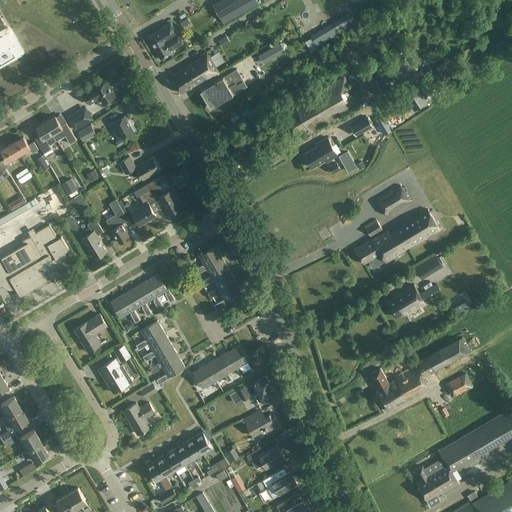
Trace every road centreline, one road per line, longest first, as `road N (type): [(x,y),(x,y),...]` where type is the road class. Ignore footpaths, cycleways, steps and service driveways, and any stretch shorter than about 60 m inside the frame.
road 1 (tertiary): [(354,511),(317,432),(263,271),(230,209)]
road 2 (tertiary): [(230,209),(128,40)]
road 3 (residential): [(101,463),(109,431),(44,319)]
road 4 (residential): [(0,117),(128,40)]
road 5 (residential): [(76,459),(6,340)]
road 6 (residential): [(44,319),(159,249)]
road 7 (unknown): [(361,218),(390,183),(408,184),(414,204),(374,216)]
